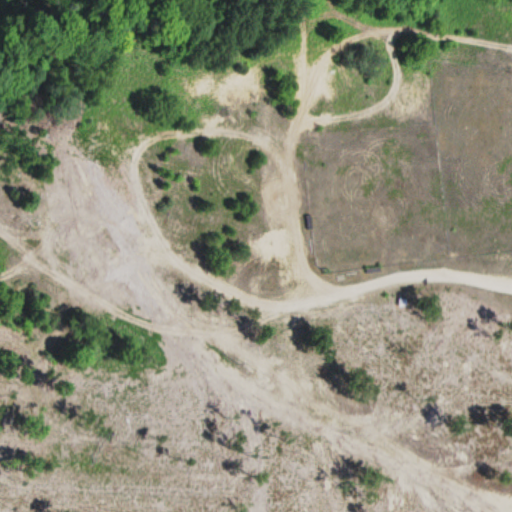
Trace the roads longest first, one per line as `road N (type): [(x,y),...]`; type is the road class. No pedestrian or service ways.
road 1 (track): [(0,229),(402,447),(499,511)]
road 2 (track): [(0,227),(102,237),(278,304),(417,274),(511,283)]
road 3 (track): [(325,294),(304,274),(286,160),(315,64),(346,43),(389,30),(511,49)]
